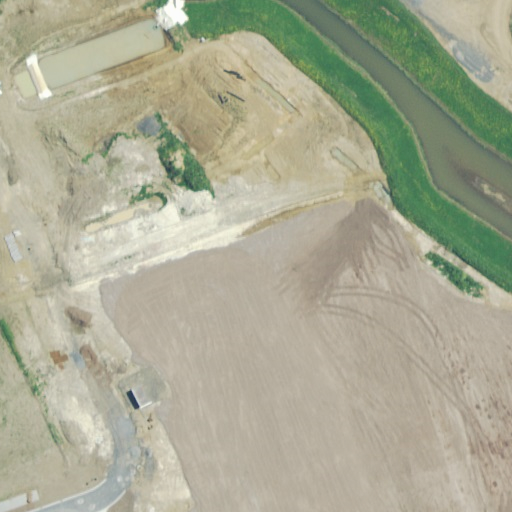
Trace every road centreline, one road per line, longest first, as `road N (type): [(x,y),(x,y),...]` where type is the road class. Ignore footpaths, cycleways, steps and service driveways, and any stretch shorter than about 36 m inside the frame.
road 1 (unknown): [(441,338),(350,134),(30,252)]
road 2 (unknown): [(114,488),(128,482),(0,179)]
road 3 (residential): [(290,511),(313,485),(486,428)]
